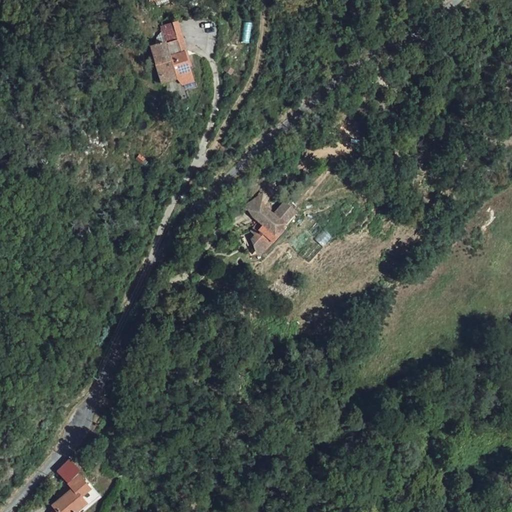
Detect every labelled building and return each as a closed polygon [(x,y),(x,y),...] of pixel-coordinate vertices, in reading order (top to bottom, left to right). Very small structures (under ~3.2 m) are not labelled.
[(160,27),(165,45),(182,40),(177,22),(160,27)] [(186,54),(182,40),(165,45),(169,59),(184,55),(186,54)] [(189,72),(184,55),(169,59),(165,45),(151,49),(161,83),(177,78),(180,77),(182,86),(193,83),(189,72)] [(262,205),(256,199),(246,211),(251,216),(262,205)] [(274,216),(266,209),(255,220),(261,226),(252,236),(256,239),(252,243),(256,254),(267,249),(297,214),(286,204),(274,216)] [(255,220),(266,209),(262,205),(251,216),(255,220)] [(69,483),(74,489),(79,494),(89,486),(78,474),(82,471),(71,459),(59,471),(69,483)] [(58,500),(59,501),(74,489),(69,483),(56,496),(58,500)] [(76,511),(86,504),(79,494),(74,489),(59,501),(58,500),(53,505),(54,506),(53,506),(56,509),(53,511),(76,511)]
